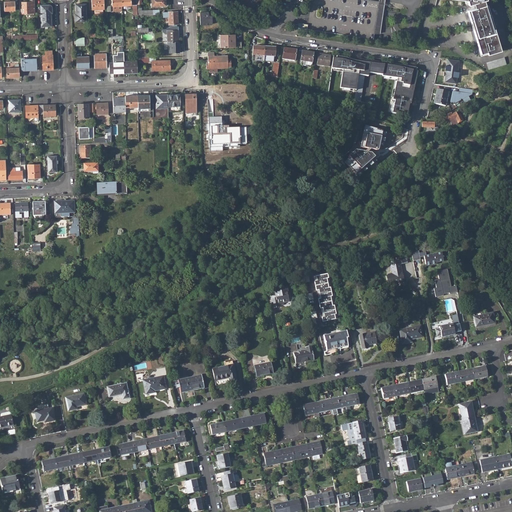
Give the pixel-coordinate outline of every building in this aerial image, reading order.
[(91,0),(92,10),(94,10),(103,10),(104,10),(103,0),(91,0)] [(111,0),(113,11),(122,11),(122,6),(121,0),(111,0)] [(379,0),(379,2),(360,0),(311,0),(308,20),(307,32),(372,43),(373,35),(381,35),(382,30),(384,13),(385,0),(379,0)] [(486,0),(462,0),(467,1),(469,5),(474,4),(475,8),(470,10),(468,10),(481,56),(501,51),(487,5),(485,5),(484,1),(486,1),(486,0)] [(21,3),(22,14),(34,13),(34,1),(30,1),(30,2),(21,3)] [(4,2),(4,11),(15,11),(14,2),(4,2)] [(75,16),(75,22),(86,22),(85,4),(76,5),(76,16),(75,16)] [(41,6),(41,26),(51,26),(50,13),(52,13),(52,8),(51,6),(49,6),(41,6)] [(168,17),(168,24),(178,24),(177,12),(162,13),(163,18),(168,17)] [(200,12),(200,25),(211,24),(211,16),(208,16),(208,12),(207,12),(200,12)] [(167,42),(179,41),(178,30),(166,31),(167,42)] [(220,35),(220,47),(235,46),(235,41),(235,34),(220,35)] [(76,37),(76,45),(85,45),(85,37),(76,37)] [(179,41),(167,42),(167,49),(168,50),(169,53),(179,53),(179,41)] [(260,61),(264,61),(264,56),(265,46),(253,45),(253,55),(256,55),(255,59),(260,59),(260,61)] [(265,46),(264,56),(274,56),(275,56),(276,47),(265,46)] [(283,58),(295,60),(297,50),(285,48),(283,58)] [(139,58),(149,58),(151,58),(150,53),(146,53),(146,49),(139,50),(139,58)] [(43,56),(43,70),(53,70),(53,51),(46,52),(46,56),(43,56)] [(303,51),(301,60),(308,61),(308,64),(311,65),(312,64),(314,52),(303,51)] [(228,56),(214,56),(214,52),(208,53),(209,69),(212,68),(212,72),(220,72),(220,68),(231,68),(231,60),(228,60),(228,56)] [(318,64),(330,66),(331,55),(319,53),(318,64)] [(22,71),(25,71),(37,71),(36,59),(29,60),(29,54),(21,54),(22,71)] [(94,54),(95,68),(107,68),(106,54),(94,54)] [(337,58),(334,58),(332,69),(334,69),(343,70),(343,72),(340,88),(343,88),(353,90),(356,90),(359,75),(365,76),(368,76),(369,73),(383,75),(382,76),(384,77),(397,79),(393,98),(393,100),(394,100),(395,100),(393,112),(393,113),(408,117),(410,110),(409,110),(410,104),(411,104),(418,72),(417,71),(415,71),(416,68),(391,64),(392,64),(391,65),(378,64),(378,62),(379,62),(355,58),(356,59),(356,61),(343,57),(337,56),(337,58)] [(77,57),(77,69),(89,69),(89,57),(77,57)] [(152,73),(170,72),(170,61),(156,61),(156,57),(151,58),(149,58),(139,58),(139,62),(151,61),(152,73)] [(504,58),(486,63),(488,69),(506,64),(504,58)] [(458,60),(447,59),(445,72),(445,76),(444,82),(456,83),(458,60)] [(124,62),(125,73),(137,73),(136,61),(124,62)] [(125,73),(124,62),(113,62),(114,74),(125,73)] [(7,69),(7,78),(19,77),(18,65),(15,65),(15,68),(7,69)] [(365,76),(359,75),(356,90),(354,101),(361,102),(365,76)] [(397,79),(384,77),(384,79),(395,80),(391,98),(393,98),(397,79)] [(459,92),(452,91),(451,103),(456,103),(463,100),(465,104),(471,101),(469,97),(472,95),(473,91),(460,88),(459,92)] [(433,105),(446,108),(448,93),(436,90),(433,105)] [(195,94),(185,94),(185,107),(185,112),(196,112),(195,94)] [(138,109),(138,111),(150,110),(150,95),(138,96),(138,109)] [(156,95),(156,107),(167,107),(167,95),(156,95)] [(167,95),(167,107),(179,106),(179,95),(167,95)] [(125,98),(126,109),(138,109),(138,96),(125,96),(125,98)] [(113,99),(113,113),(126,113),(126,109),(125,98),(118,98),(118,99),(113,99)] [(9,101),(9,112),(21,112),(20,100),(9,101)] [(78,104),(78,118),(89,118),(89,112),(93,112),(93,103),(88,103),(78,104)] [(96,103),(97,115),(107,114),(107,103),(96,103)] [(43,105),(44,115),(44,117),(56,116),(56,105),(43,105)] [(39,117),(38,115),(38,106),(26,106),(26,118),(39,117)] [(222,126),(222,117),(214,117),(214,112),(208,112),(208,124),(206,124),(206,131),(209,131),(209,134),(207,135),(207,140),(209,140),(209,151),(223,151),(223,148),(238,147),(238,145),(247,144),(247,127),(229,128),(229,126),(222,126)] [(445,119),(447,123),(454,120),(457,125),(461,123),(458,118),(457,117),(456,113),(445,119)] [(93,128),(79,128),(79,140),(90,140),(90,138),(93,138),(93,128)] [(94,139),(94,143),(100,143),(108,142),(112,142),(111,128),(105,128),(105,139),(94,139)] [(383,133),(370,129),(369,134),(359,131),(356,141),(365,144),(360,159),(370,162),(374,148),(376,149),(380,138),(381,138),(383,133)] [(80,146),(80,158),(91,158),(91,146),(80,146)] [(48,157),(48,172),(58,172),(57,156),(48,157)] [(84,172),(93,172),(98,171),(98,163),(84,164),(84,172)] [(28,164),(29,179),(40,179),(39,164),(28,164)] [(8,180),(11,180),(23,179),(22,171),(20,171),(20,167),(11,168),(11,174),(8,174),(8,180)] [(127,194),(126,182),(101,183),(101,187),(97,188),(98,194),(115,193),(115,194),(127,194)] [(319,201),(322,206),(331,198),(328,194),(319,201)] [(54,202),(54,217),(74,217),(74,201),(54,202)] [(32,203),(33,216),(42,216),(45,216),(44,202),(32,203)] [(15,204),(16,219),(21,219),(21,215),(20,215),(20,213),(24,212),(24,217),(27,217),(27,203),(15,204)] [(0,204),(0,215),(10,215),(9,204),(0,204)] [(75,237),(79,237),(78,218),(78,215),(75,215),(75,218),(72,219),(72,224),(70,224),(70,229),(69,229),(69,235),(75,235),(75,237)] [(40,243),(32,243),(33,254),(41,253),(40,243)] [(418,251),(411,252),(413,261),(420,260),(420,257),(424,256),(426,266),(436,263),(436,262),(443,261),(441,252),(426,255),(425,252),(419,253),(418,251)] [(400,272),(401,271),(400,263),(407,262),(406,258),(398,260),(399,262),(395,263),(395,261),(389,262),(392,274),(388,274),(387,276),(388,281),(389,282),(398,280),(399,281),(403,281),(402,274),(400,274),(400,272)] [(400,263),(401,271),(408,270),(407,262),(400,263)] [(149,270),(140,268),(138,275),(147,277),(149,270)] [(434,288),(436,297),(458,292),(456,284),(451,285),(448,268),(436,271),(438,278),(434,279),(436,288),(434,288)] [(329,282),(327,273),(316,276),(317,280),(315,280),(316,285),(329,282)] [(331,291),(329,282),(316,285),(317,290),(319,289),(320,293),(327,291),(327,292),(331,291)] [(277,297),(272,298),(274,308),(280,307),(280,305),(284,304),(284,302),(290,301),(288,292),(289,292),(288,286),(275,289),(277,297)] [(333,300),(331,291),(327,292),(327,293),(320,294),(321,298),(318,298),(319,303),(333,300)] [(335,309),(333,300),(319,303),(320,308),(322,307),(323,311),(331,309),(331,310),(335,309)] [(337,318),(335,309),(331,310),(331,311),(324,312),(324,316),(322,316),(323,321),(337,318)] [(473,317),(475,328),(495,323),(492,312),(473,317)] [(440,335),(441,337),(454,334),(454,332),(459,331),(457,324),(453,325),(452,323),(439,326),(439,328),(435,329),(436,336),(440,335)] [(399,330),(402,344),(409,342),(409,340),(423,337),(420,325),(399,330)] [(323,335),(326,350),(336,348),(339,347),(347,345),(346,337),(347,336),(346,331),(323,335)] [(359,337),(362,349),(368,348),(367,345),(376,343),(374,334),(359,337)] [(293,353),(295,363),(314,359),(310,345),(305,347),(306,350),(293,353)] [(335,370),(333,371),(333,372),(358,366),(356,359),(334,364),(335,370)] [(254,365),(256,376),(273,373),(270,361),(254,365)] [(228,377),(229,382),(236,381),(233,364),(212,369),(214,380),(228,377)] [(472,368),(474,379),(487,376),(485,366),(472,368)] [(458,372),(460,382),(474,379),(472,368),(458,372)] [(444,375),(447,385),(460,382),(458,372),(444,375)] [(177,380),(180,393),(203,388),(200,375),(177,380)] [(142,381),(145,395),(152,393),(151,392),(166,389),(163,376),(142,381)] [(422,380),(424,390),(437,387),(435,377),(422,380)] [(408,383),(411,393),(424,390),(422,380),(408,383)] [(122,394),(123,399),(129,398),(126,383),(107,387),(109,397),(122,394)] [(395,386),(397,396),(411,393),(408,383),(395,386)] [(381,388),(383,399),(397,396),(395,386),(395,385),(381,388)] [(66,397),(69,411),(77,409),(77,406),(86,404),(84,393),(66,397)] [(357,393),(344,396),(346,406),(347,413),(350,412),(349,406),(359,404),(357,393)] [(337,408),(346,406),(344,396),(330,399),(332,409),(333,414),(338,414),(337,408)] [(317,402),(319,412),(332,409),(330,399),(317,402)] [(458,404),(462,421),(475,418),(471,401),(458,404)] [(303,405),(305,415),(319,412),(317,402),(303,405)] [(35,412),(37,422),(48,420),(49,422),(55,420),(53,408),(35,412)] [(250,416),(252,426),(266,423),(263,413),(250,416)] [(0,418),(0,428),(14,425),(12,415),(10,415),(1,418),(0,418)] [(237,419),(239,429),(252,426),(250,416),(237,419)] [(388,418),(391,432),(400,429),(398,422),(400,421),(399,416),(388,418)] [(462,421),(464,434),(477,431),(475,418),(462,421)] [(223,422),(225,431),(239,429),(237,419),(223,422)] [(346,424),(350,441),(366,438),(362,420),(346,424)] [(210,425),(212,434),(225,431),(223,422),(210,425)] [(172,433),(175,443),(186,441),(183,430),(172,433)] [(159,436),(161,446),(175,443),(172,433),(159,436)] [(145,439),(147,449),(161,446),(159,436),(145,439)] [(394,442),(397,453),(407,451),(405,440),(407,440),(406,436),(393,439),(394,440),(392,440),(393,442),(394,442)] [(132,442),(134,452),(147,449),(145,439),(132,442)] [(313,455),(314,459),(320,458),(319,454),(323,454),(320,441),(307,444),(309,456),(313,455)] [(358,447),(361,459),(370,457),(367,441),(353,444),(354,448),(358,447)] [(119,444),(121,455),(134,452),(132,442),(119,444)] [(292,447),(295,460),(309,456),(307,444),(292,447)] [(95,450),(97,459),(111,457),(109,447),(95,450)] [(277,450),(279,463),(295,460),(292,447),(277,450)] [(82,452),(84,462),(97,459),(95,450),(82,452)] [(263,453),(266,465),(279,463),(277,450),(263,453)] [(69,455),(71,465),(84,462),(82,452),(69,455)] [(217,455),(220,469),(230,467),(227,453),(217,455)] [(496,458),(498,469),(511,465),(511,464),(510,454),(495,457),(496,458)] [(71,468),(71,465),(69,455),(55,458),(57,468),(63,467),(69,466),(69,469),(71,468)] [(398,460),(401,474),(415,471),(412,457),(398,460)] [(42,461),(44,471),(57,468),(55,458),(42,461)] [(498,469),(496,458),(480,462),(483,472),(498,469)] [(177,464),(180,476),(193,473),(191,461),(177,464)] [(458,465),(461,477),(474,474),(472,462),(458,465)] [(359,467),(362,482),(372,480),(369,465),(359,467)] [(445,468),(448,480),(461,477),(458,465),(445,468)] [(224,483),(226,489),(235,487),(234,480),(233,475),(237,474),(236,469),(223,472),(224,476),(221,477),(223,484),(224,483)] [(443,484),(440,473),(420,478),(423,489),(443,484)] [(14,490),(15,495),(22,494),(18,475),(0,479),(3,493),(14,490)] [(403,482),(405,492),(412,490),(413,492),(423,489),(420,478),(403,482)] [(183,495),(199,492),(196,479),(185,482),(187,488),(182,490),(183,495)] [(358,492),(360,503),(374,500),(371,489),(358,492)] [(49,493),(51,504),(62,502),(59,491),(49,493)] [(317,494),(320,507),(335,503),(332,491),(317,494)] [(348,493),(336,496),(338,508),(344,507),(344,505),(355,503),(353,496),(348,497),(348,493)] [(228,497),(231,509),(243,507),(241,494),(228,497)] [(306,497),(309,509),(320,507),(317,494),(306,497)] [(190,500),(192,511),(203,510),(200,497),(190,500)] [(288,501),(290,511),(294,511),(295,511),(297,511),(301,510),(299,499),(288,501)] [(134,503),(135,511),(151,511),(149,500),(134,503)] [(274,504),(275,511),(290,511),(288,501),(274,504)] [(119,506),(120,511),(135,511),(134,503),(119,506)]
